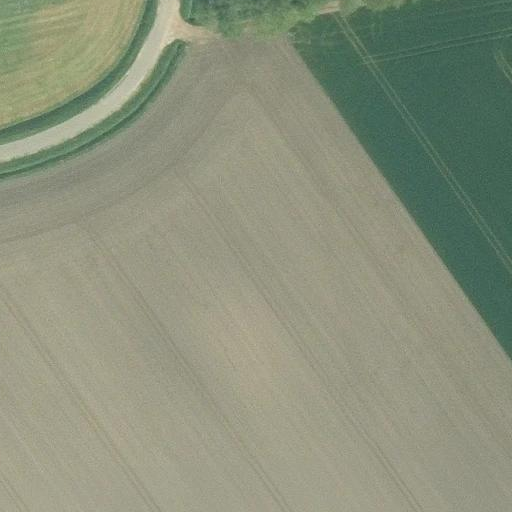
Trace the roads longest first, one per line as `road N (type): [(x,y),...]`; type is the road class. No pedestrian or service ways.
road 1 (unclassified): [(0,151),(54,132),(123,90),(144,66),(171,0)]
road 2 (track): [(165,22),(188,33),(215,32),(372,0)]
